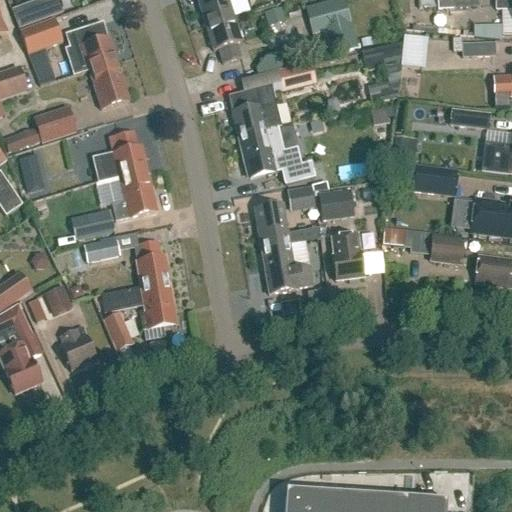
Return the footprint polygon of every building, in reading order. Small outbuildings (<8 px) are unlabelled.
[(40,0),(42,3),(11,14),(18,33),(49,21),(43,4),(53,0),(40,0)] [(196,0),(206,30),(233,21),(226,0),(196,0)] [(356,50),(343,0),(305,10),(311,36),(325,33),(329,46),(337,44),(340,54),(356,50)] [(511,0),(495,0),(496,12),(511,11),(511,0)] [(454,29),(488,28),(488,19),(454,21),(454,29)] [(233,21),(206,30),(214,54),(219,53),(223,67),(241,62),(237,47),(241,46),(233,21)] [(55,23),(22,35),(30,55),(30,56),(46,51),(63,45),(55,23)] [(75,79),(89,75),(116,65),(108,41),(107,41),(103,26),(67,37),(66,37),(71,52),(67,53),(66,54),(74,79),(75,79)] [(400,69),(401,69),(424,71),(427,41),(404,38),(403,44),(400,69)] [(400,83),(401,69),(400,69),(403,44),(361,54),(365,73),(385,70),(388,84),(367,88),(371,106),(398,100),(400,83)] [(495,45),(461,47),(462,60),(496,59),(495,45)] [(116,65),(89,75),(101,113),(129,105),(116,65)] [(282,94),(317,85),(312,65),(286,70),(287,72),(277,75),(282,94)] [(0,75),(0,102),(27,94),(19,70),(0,75)] [(244,85),(262,79),(259,71),(241,77),(244,85)] [(511,79),(492,80),(494,111),(509,110),(509,100),(511,99),(511,79)] [(237,141),(266,133),(277,131),(281,130),(271,90),(228,100),(232,116),(231,116),(237,141)] [(41,146),(76,135),(68,109),(32,121),(36,131),(3,142),(8,156),(40,145),(41,146)] [(488,132),(490,116),(451,112),(449,128),(488,132)] [(296,151),(283,155),(277,131),(266,133),(237,141),(243,166),(245,165),(249,182),(301,169),(296,151)] [(119,181),(147,174),(141,149),(136,150),(132,136),(110,141),(119,181)] [(511,149),(484,146),(481,175),(510,178),(511,163),(511,149)] [(301,159),(303,182),(318,181),(317,158),(301,159)] [(19,163),(24,184),(40,181),(35,159),(19,163)] [(412,170),(409,195),(454,200),(457,175),(412,170)] [(147,174),(119,181),(125,205),(111,208),(115,225),(156,215),(152,200),(153,200),(147,174)] [(0,211),(5,219),(21,208),(0,176),(0,211)] [(302,212),(314,210),(311,189),(286,193),(289,208),(301,206),(302,212)] [(321,224),(353,220),(350,192),(318,196),(321,224)] [(474,202),(470,236),(511,241),(511,201),(510,201),(509,208),(499,207),(499,205),(474,202)] [(257,229),(256,229),(261,254),(289,249),(316,244),(314,233),(287,238),(285,224),(281,225),(278,209),(255,213),(257,229)] [(74,244),(84,242),(98,239),(98,238),(114,234),(110,214),(80,221),(70,223),(74,244)] [(374,250),(372,224),(362,225),(364,251),(374,250)] [(430,258),(429,265),(461,269),(464,241),(432,238),(432,236),(404,233),(403,250),(410,250),(409,256),(430,258)] [(332,259),(335,285),(364,281),(361,256),(360,256),(358,239),(331,242),(333,259),(332,259)] [(87,266),(120,259),(116,241),(83,248),(87,266)] [(140,291),(169,286),(165,261),(159,261),(157,247),(138,250),(141,265),(136,265),(140,291)] [(309,271),(293,274),(289,249),(261,254),(269,298),(297,293),(297,292),(313,290),(309,271)] [(511,290),(511,263),(477,259),(474,286),(511,290)] [(0,289),(0,315),(31,294),(19,276),(0,289)] [(169,286),(140,291),(101,297),(103,313),(143,307),(144,315),(139,316),(142,333),(175,327),(173,312),(169,286)] [(62,290),(45,297),(51,311),(67,304),(62,290)] [(329,316),(326,301),(303,306),(306,320),(329,316)] [(0,318),(0,336),(10,333),(18,344),(31,338),(17,308),(0,318)] [(116,355),(133,347),(120,316),(102,323),(116,355)] [(86,340),(82,331),(77,333),(60,340),(64,349),(60,350),(71,375),(97,364),(86,340)] [(19,348),(18,344),(10,333),(0,336),(0,362),(5,374),(15,398),(41,386),(30,362),(29,363),(22,347),(19,348)] [(285,495),(284,511),(304,511),(306,496),(285,495)] [(306,496),(304,511),(324,511),(326,497),(306,496)] [(326,497),(324,511),(344,511),(345,499),(326,497)] [(345,499),(344,511),(364,511),(365,500),(345,499)] [(365,500),(364,511),(384,511),(385,501),(365,500)] [(385,501),(384,511),(404,511),(405,503),(385,501)] [(446,511),(447,506),(405,503),(404,511),(446,511)]
